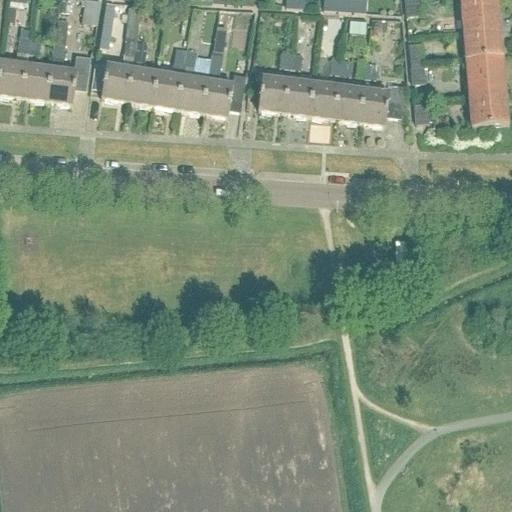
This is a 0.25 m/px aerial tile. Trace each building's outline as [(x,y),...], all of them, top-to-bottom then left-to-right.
[(211,0),(211,6),(211,9),(221,9),(221,0),(211,0)] [(221,0),(221,9),(232,10),(232,0),(221,0)] [(232,0),(232,10),(242,11),(243,0),(232,0)] [(243,0),(242,11),(253,11),(253,0),(243,0)] [(461,0),(462,12),(497,10),(496,0),(461,0)] [(285,14),(296,14),(296,2),(286,2),(285,14)] [(306,15),(307,3),(296,2),(296,14),(306,15)] [(323,4),(322,16),(333,17),(334,5),(323,4)] [(334,5),(333,17),(343,17),(344,5),(334,5)] [(344,5),(343,17),(354,18),(355,6),(344,5)] [(355,6),(354,18),(364,19),(365,7),(355,6)] [(106,71),(100,105),(126,109),(136,47),(137,32),(139,10),(129,9),(128,14),(127,13),(123,47),(125,47),(122,61),(120,73),(106,71)] [(465,43),(501,41),(499,15),(463,18),(465,43)] [(218,16),(214,47),(221,49),(224,49),(226,35),(231,35),(234,18),(218,16)] [(365,28),(349,27),(348,39),(364,40),(365,28)] [(446,37),(433,37),(432,75),(445,75),(446,37)] [(467,68),(503,66),(501,41),(465,43),(467,68)] [(16,58),(28,60),(30,43),(18,42),(16,58)] [(30,43),(28,60),(40,61),(42,45),(30,43)] [(52,58),(63,59),(64,48),(53,47),(52,58)] [(136,47),(126,109),(151,113),(156,79),(142,76),(146,49),(136,47)] [(206,87),(201,121),(210,122),(226,125),(227,117),(239,118),(245,82),(232,80),(231,91),(217,88),(221,61),(224,49),(221,49),(214,47),(213,47),(211,47),(210,59),(206,87)] [(156,79),(151,113),(155,113),(176,117),(185,55),(174,53),(170,81),(161,79),(156,79)] [(185,55),(176,117),(183,118),(201,121),(206,87),(193,85),(197,57),(192,56),(185,55)] [(278,74),(288,75),(291,58),(280,57),(278,74)] [(291,58),(288,75),(299,76),(301,60),(291,58)] [(50,74),(46,108),(55,110),(71,112),(73,96),(85,97),(89,64),(75,62),(73,77),(59,75),(60,65),(52,64),(50,63),(49,74),(50,74)] [(328,80),(339,81),(341,65),(330,63),(328,80)] [(341,65),(339,81),(350,83),(352,66),(341,65)] [(469,93),(505,91),(503,66),(467,68),(469,93)] [(0,67),(0,102),(21,105),(25,71),(4,68),(0,67)] [(377,70),(366,68),(363,84),(375,86),(377,70)] [(25,71),(21,105),(27,106),(46,108),(50,74),(49,74),(32,72),(25,71)] [(261,83),(257,117),(282,120),(287,86),(261,83)] [(287,86),(282,120),(286,121),(308,123),(312,89),(290,87),(287,86)] [(312,89),(308,123),(314,124),(333,127),(337,93),(318,90),(312,89)] [(363,96),(359,130),(370,131),(384,133),(385,123),(400,125),(404,93),(388,91),(387,99),(375,97),(363,96)] [(470,118),(508,116),(505,91),(469,93),(470,118)] [(337,93),(333,127),(342,128),(359,130),(363,96),(346,94),(337,93)] [(473,144),(510,140),(508,116),(470,118),(473,144)] [(395,247),(395,266),(405,266),(405,247),(395,247)]
